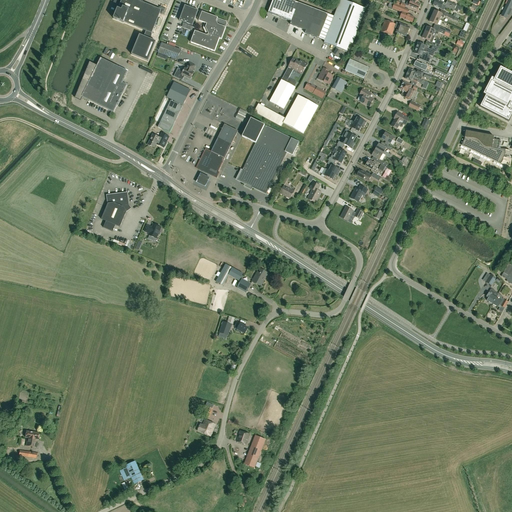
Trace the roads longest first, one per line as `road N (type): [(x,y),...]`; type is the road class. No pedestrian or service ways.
road 1 (residential): [(511,341),(391,269),(482,67),(511,24)]
road 2 (unclassified): [(221,434),(236,376),(267,320),(281,312),(332,314),(344,301),(356,253),(317,227)]
road 3 (secondary): [(511,369),(439,353),(248,231)]
road 4 (residential): [(317,227),(406,50)]
road 5 (unclassified): [(161,176),(249,17)]
road 6 (unclassified): [(102,511),(196,467),(221,434)]
